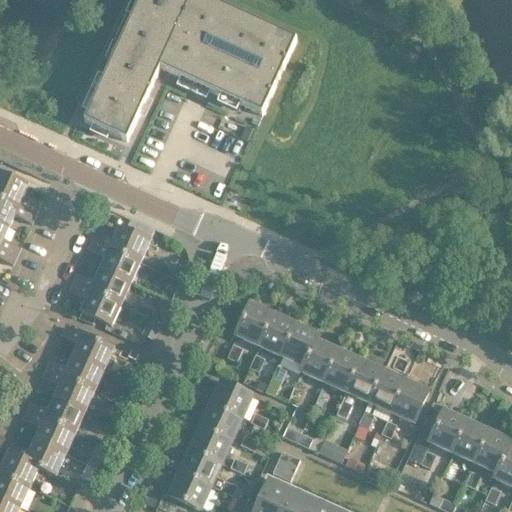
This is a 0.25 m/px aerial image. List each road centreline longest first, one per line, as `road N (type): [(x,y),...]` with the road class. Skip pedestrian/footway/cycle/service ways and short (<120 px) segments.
road 1 (residential): [(511,382),(230,237)]
road 2 (residential): [(103,511),(230,237)]
road 3 (residential): [(0,302),(28,315),(88,181)]
road 4 (residential): [(230,237),(88,181)]
